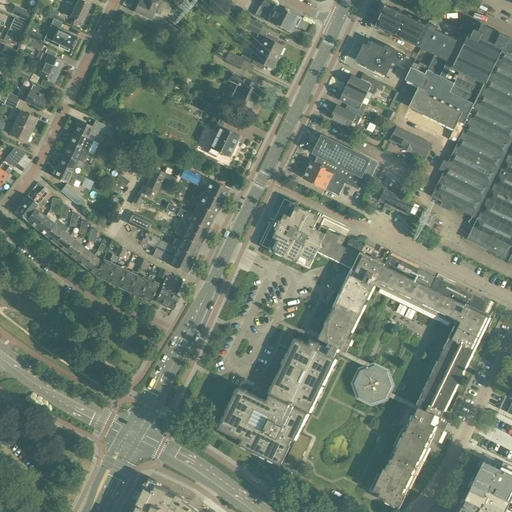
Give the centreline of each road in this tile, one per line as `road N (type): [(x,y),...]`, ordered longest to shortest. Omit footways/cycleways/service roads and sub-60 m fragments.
road 1 (tertiary): [(135,436),(338,25)]
road 2 (residential): [(0,215),(39,162),(115,0)]
road 3 (unclassified): [(414,511),(435,491),(511,337)]
road 4 (residential): [(511,299),(362,226)]
road 5 (secondary): [(135,436),(0,356)]
road 6 (secondary): [(257,511),(135,436)]
road 7 (residential): [(96,296),(0,223)]
